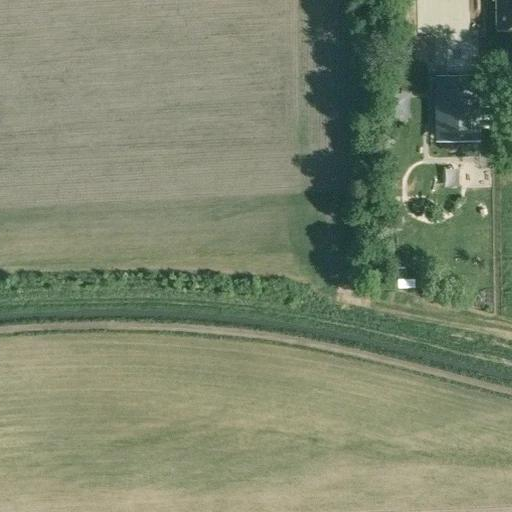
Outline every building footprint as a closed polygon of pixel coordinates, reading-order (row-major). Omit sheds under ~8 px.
[(511,0),(495,0),(496,29),(511,28),(511,0)] [(401,57),(401,46),(384,46),(384,58),(401,57)] [(434,76),(435,142),(480,141),(479,75),(479,68),(439,69),(439,76),(434,76)] [(486,186),(486,191),(491,191),(490,167),(464,169),(465,187),(486,186)] [(400,180),(392,180),(392,196),(400,196),(400,180)] [(391,206),(391,230),(399,230),(399,206),(391,206)]
